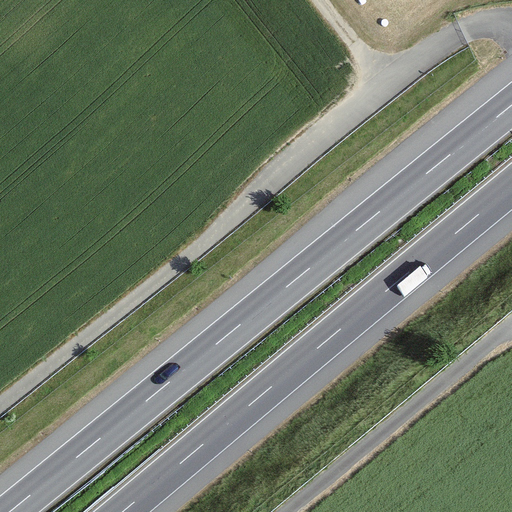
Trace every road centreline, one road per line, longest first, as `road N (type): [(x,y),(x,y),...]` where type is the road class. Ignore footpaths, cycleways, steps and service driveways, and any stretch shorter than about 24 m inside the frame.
road 1 (motorway): [(511,105),(9,511)]
road 2 (motorway): [(122,511),(511,187)]
